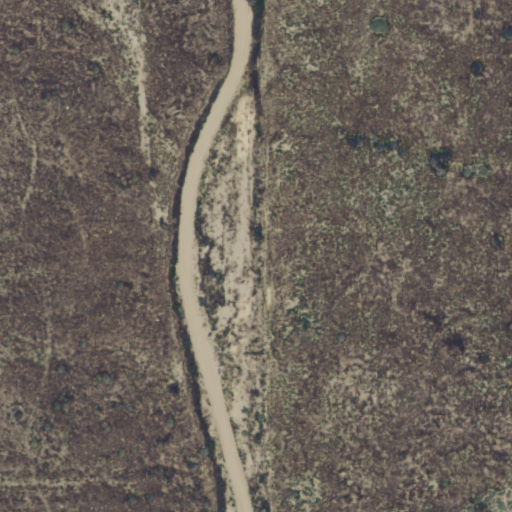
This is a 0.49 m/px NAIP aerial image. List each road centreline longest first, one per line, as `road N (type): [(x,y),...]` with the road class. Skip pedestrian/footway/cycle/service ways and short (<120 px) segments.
road 1 (residential): [(0,433),(233,359),(511,361)]
road 2 (residential): [(233,0),(235,511)]
